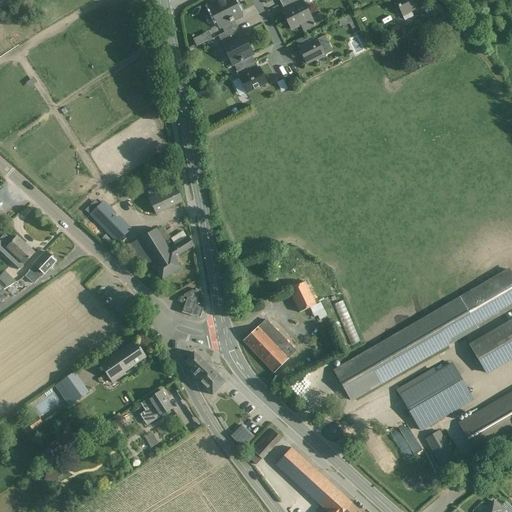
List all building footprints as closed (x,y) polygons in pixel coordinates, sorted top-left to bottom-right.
[(232,0),(221,0),(208,7),(219,28),(221,27),(233,20),(234,21),(241,17),(232,0)] [(294,0),(289,0),(281,5),(284,11),(297,5),(294,0)] [(397,0),(394,1),(402,16),(410,12),(409,11),(418,6),(414,0),(397,0)] [(311,20),(302,2),(297,5),(284,11),(281,12),(291,30),(311,20)] [(233,20),(221,27),(224,33),(237,27),(234,21),(233,20)] [(237,27),(224,33),(218,36),(222,44),(241,34),(237,27)] [(209,31),(193,38),(196,45),(212,39),(209,31)] [(16,33),(7,39),(11,44),(20,38),(16,33)] [(222,44),(221,44),(232,65),(233,65),(251,56),(252,55),(241,34),(222,44)] [(306,36),(296,42),(299,48),(310,43),(306,36)] [(299,48),(298,49),(305,64),(324,55),(316,40),(310,43),(299,48)] [(251,56),(233,65),(237,72),(243,69),(255,62),(251,56)] [(255,62),(243,69),(246,75),(258,69),(255,62)] [(246,75),(239,78),(246,93),(266,83),(259,68),(258,69),(246,75)] [(121,184),(111,191),(116,199),(126,192),(121,184)] [(175,187),(148,201),(155,215),(183,202),(175,187)] [(121,228),(100,206),(90,215),(111,238),(121,228)] [(121,228),(111,238),(116,243),(126,234),(121,228)] [(156,229),(129,245),(145,271),(153,266),(171,254),(169,250),(156,229)] [(182,231),(171,239),(175,246),(169,250),(171,254),(172,254),(174,258),(193,246),(188,237),(187,238),(182,231)] [(5,234),(0,239),(0,251),(12,262),(11,264),(18,271),(24,264),(35,253),(30,249),(32,247),(28,243),(26,245),(17,236),(13,241),(5,234)] [(29,272),(25,276),(34,284),(37,280),(40,277),(41,278),(44,274),(46,275),(58,262),(47,252),(46,252),(35,265),(33,267),(29,272)] [(171,254),(153,266),(162,281),(181,268),(174,258),(172,254),(171,254)] [(511,275),(509,270),(334,372),(351,401),(511,307),(511,275)] [(0,276),(0,287),(3,290),(16,282),(5,272),(5,271),(0,276)] [(282,281),(256,290),(260,302),(286,293),(282,281)] [(310,308),(316,305),(305,282),(288,290),(299,313),(310,308)] [(0,303),(1,304),(8,296),(3,290),(0,287),(0,303)] [(195,291),(192,291),(184,295),(183,297),(181,297),(179,303),(185,304),(182,313),(191,316),(191,315),(200,318),(201,315),(203,308),(201,308),(202,304),(201,298),(200,298),(201,295),(200,291),(195,290),(195,291)] [(342,300),(334,304),(353,343),(361,340),(342,300)] [(320,303),(316,305),(310,308),(314,317),(317,315),(319,319),(326,316),(320,303)] [(272,324),(267,319),(258,327),(263,332),(271,326),(272,324)] [(511,321),(470,346),(486,373),(511,357),(511,321)] [(263,332),(258,327),(243,341),(274,373),(288,359),(270,339),(273,334),(275,330),(271,326),(263,332)] [(146,357),(135,341),(100,365),(112,383),(125,375),(124,373),(146,357)] [(225,382),(194,352),(185,362),(191,367),(189,368),(190,369),(190,370),(191,372),(193,374),(196,376),(195,378),(199,381),(198,382),(212,395),(225,382)] [(452,364),(399,395),(420,430),(472,400),(452,364)] [(74,372),(55,386),(69,406),(89,392),(74,372)] [(145,412),(139,415),(146,425),(155,419),(173,407),(161,390),(144,402),(140,404),(145,412)] [(511,393),(459,424),(476,454),(511,433),(511,393)] [(27,422),(33,432),(43,424),(37,416),(27,422)] [(398,444),(406,460),(422,452),(407,424),(399,428),(406,440),(398,444)] [(241,426),(231,437),(243,449),(254,438),(241,426)] [(271,430),(252,451),(262,460),(269,452),(281,439),(271,430)] [(85,431),(78,435),(84,444),(91,440),(85,431)] [(459,466),(439,431),(425,439),(445,474),(459,466)] [(150,434),(144,437),(150,448),(156,445),(150,434)] [(342,511),(351,503),(291,448),(276,465),(326,511),(342,511)] [(37,473),(32,476),(35,482),(40,479),(37,473)] [(493,502),(484,511),(501,511),(499,510),(500,508),(493,502)] [(360,511),(351,503),(342,511),(360,511)]
